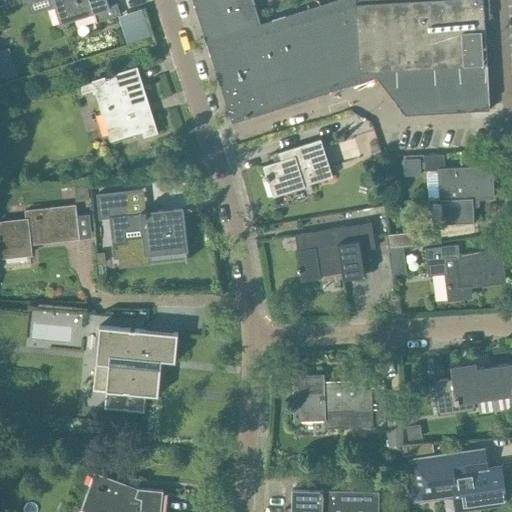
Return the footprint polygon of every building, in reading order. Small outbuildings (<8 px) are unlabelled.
[(23,0),(24,0),(25,0),(53,0),(61,22),(93,12),(97,22),(120,15),(115,0),(23,0)] [(242,0),(192,0),(205,40),(251,25),(242,0)] [(405,0),(356,3),(361,81),(376,75),(406,114),(471,111),(490,110),(489,92),(484,20),(482,0),(405,0)] [(254,35),(208,49),(232,123),(251,116),(361,81),(356,3),(254,35)] [(158,133),(137,66),(91,80),(92,81),(77,85),(80,94),(95,90),(111,141),(142,131),(144,137),(158,133)] [(320,139),(278,152),(281,160),(263,166),(273,196),(305,186),(304,185),(332,176),(320,139)] [(403,159),(404,176),(421,175),(420,158),(403,159)] [(491,167),(439,169),(440,200),(441,200),(442,223),(474,222),(473,198),(493,197),(491,167)] [(186,247),(181,208),(129,214),(126,191),(97,194),(99,218),(109,217),(114,258),(148,254),(148,252),(186,247)] [(27,219),(0,221),(0,246),(1,257),(31,254),(29,236),(41,235),(42,243),(79,239),(75,204),(25,210),(27,219)] [(371,221),(293,235),(293,236),(295,236),(298,250),(295,250),(298,267),(297,268),(298,273),(299,272),(301,281),(321,278),(321,276),(342,272),(343,279),(365,275),(361,249),(374,247),(374,248),(376,248),(371,221)] [(388,235),(390,247),(415,244),(414,231),(388,235)] [(458,243),(425,247),(428,275),(446,273),(449,298),(470,296),(469,285),(504,280),(500,250),(460,255),(458,243)] [(403,246),(390,248),(394,274),(406,272),(403,246)] [(158,395),(162,360),(175,361),(178,333),(99,325),(99,330),(101,330),(99,354),(109,355),(109,362),(108,362),(104,408),(144,411),(146,394),(158,395)] [(452,378),(433,381),(438,415),(476,409),(474,399),(511,393),(511,363),(477,368),(477,363),(450,367),(452,378)] [(297,374),(299,420),(325,419),(325,428),(371,426),(371,421),(385,421),(383,385),(371,386),(370,379),(324,380),(324,373),(297,374)] [(401,417),(388,418),(389,448),(402,447),(401,417)] [(451,457),(418,462),(423,494),(454,489),(455,496),(460,496),(461,508),(506,502),(500,466),(481,469),(479,457),(451,462),(451,457)] [(137,486),(94,470),(81,508),(83,505),(102,511),(115,511),(160,511),(163,489),(137,486)] [(323,489),(292,488),(290,511),(377,511),(379,492),(323,490),(323,489)]
